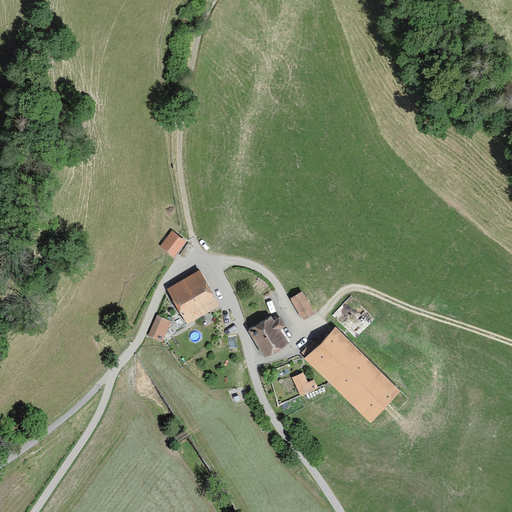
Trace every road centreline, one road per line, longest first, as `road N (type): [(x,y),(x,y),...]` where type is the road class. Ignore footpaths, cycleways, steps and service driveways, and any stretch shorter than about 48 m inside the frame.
road 1 (unclassified): [(340,511),(267,408),(225,283),(198,258),(167,279),(91,428),(34,511)]
road 2 (track): [(511,342),(362,288),(340,293),(312,324)]
